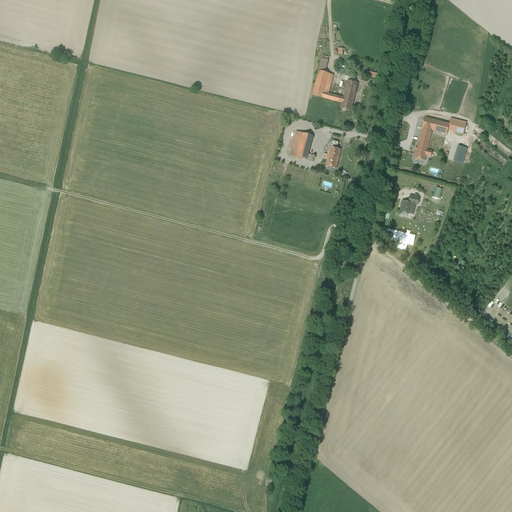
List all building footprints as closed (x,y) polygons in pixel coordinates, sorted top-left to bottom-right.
[(321,59),(318,71),(325,73),(328,61),(321,59)] [(312,95),(327,99),(328,94),(333,75),(325,73),(318,71),(312,95)] [(357,84),(347,81),(343,98),(342,101),(352,103),(357,84)] [(343,98),(328,94),(327,99),(342,103),(342,101),(343,98)] [(352,103),(342,101),(342,103),(340,109),(350,112),(352,103)] [(449,124),(425,118),(423,126),(422,129),(431,131),(446,135),(447,131),(449,124)] [(466,123),(450,119),(449,124),(447,131),(463,135),(466,123)] [(422,129),(421,132),(419,141),(422,142),(420,149),(426,151),(426,150),(427,151),(428,150),(427,149),(431,131),(422,129)] [(313,137),(296,132),(289,156),(306,161),(308,155),(313,137)] [(422,142),(419,141),(414,159),(424,161),(425,155),(426,151),(420,149),(422,142)] [(467,149),(457,146),(453,161),(462,164),(467,149)] [(336,149),(331,147),(329,154),(328,157),(338,160),(340,150),(336,149)] [(338,160),(328,157),(326,166),(335,168),(338,160)] [(442,190),(435,188),(433,197),(440,199),(442,190)] [(419,198),(410,196),(408,203),(411,204),(415,205),(417,205),(419,198)] [(408,203),(402,201),(400,212),(409,214),(411,204),(408,203)]
